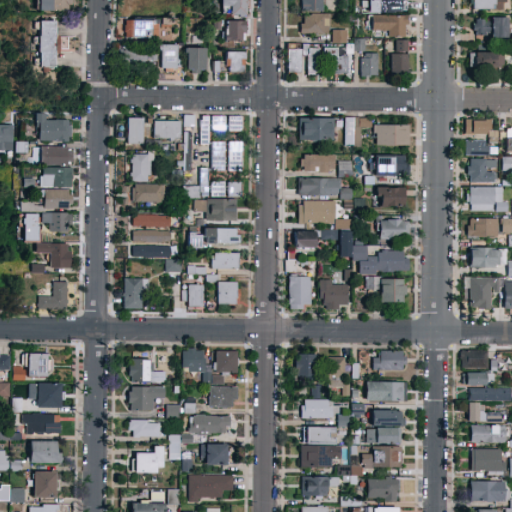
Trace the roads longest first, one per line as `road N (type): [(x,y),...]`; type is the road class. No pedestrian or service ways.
road 1 (residential): [(0,327),(511,333)]
road 2 (residential): [(93,511),(98,0)]
road 3 (residential): [(265,511),(269,0)]
road 4 (residential): [(434,511),(437,0)]
road 5 (residential): [(98,98),(511,101)]
